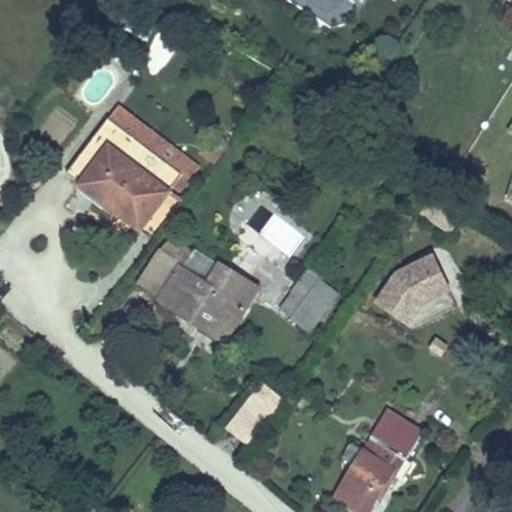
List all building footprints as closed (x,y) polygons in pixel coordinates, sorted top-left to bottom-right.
[(178,185),(169,199),(177,205),(197,177),(113,117),(103,131),(178,185)] [(147,228),(169,199),(178,185),(103,131),(71,175),(85,185),(103,197),(96,205),(106,213),(113,204),(147,228)] [(465,205),(434,184),(422,200),(453,220),(465,205)] [(79,193),(96,205),(103,197),(85,185),(79,193)] [(177,228),(140,280),(225,335),(249,298),(242,294),(253,274),(224,254),(212,273),(186,254),(196,241),(177,228)] [(373,287),(395,329),(454,298),(432,257),(373,287)] [(309,323),(339,284),(326,274),(311,289),(297,278),(282,298),(298,308),(294,312),(309,323)] [(247,450),(285,407),(263,387),(225,430),(247,450)] [(387,396),(332,481),(365,503),(381,477),(386,480),(425,420),(387,396)]
